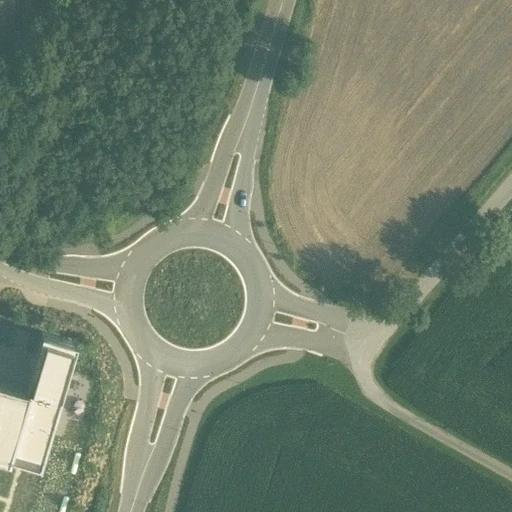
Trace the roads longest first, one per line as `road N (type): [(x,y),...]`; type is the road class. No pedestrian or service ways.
road 1 (unclassified): [(254,316),(353,334),(396,315),(511,183)]
road 2 (tertiary): [(210,236),(281,0)]
road 3 (tertiary): [(129,511),(174,360)]
road 4 (unclassified): [(134,270),(0,256)]
road 5 (unclassified): [(0,283),(129,314)]
